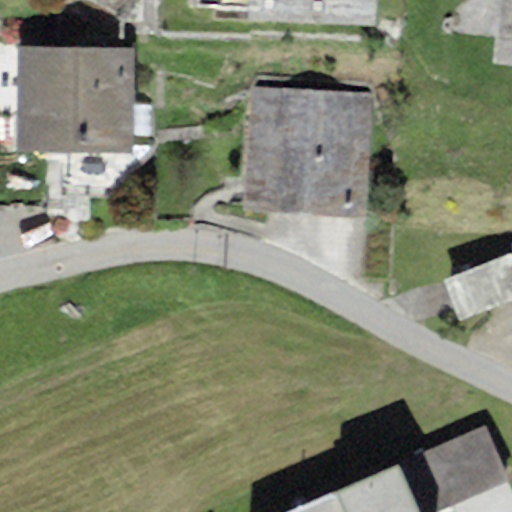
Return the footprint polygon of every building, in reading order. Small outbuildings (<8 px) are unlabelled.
[(312,27),(312,0),(248,0),(247,25),(312,27)] [(312,0),(312,27),(375,29),(376,0),(312,0)] [(511,0),(499,0),(496,67),(511,67),(511,0)] [(133,153),(133,50),(15,51),(15,153),(133,153)] [(370,98),(249,91),(243,213),(364,220),(370,98)] [(461,322),(511,300),(511,256),(444,281),(461,322)] [(488,426),(430,450),(452,506),(510,483),(488,426)] [(418,511),(398,464),(287,511),(418,511)]
